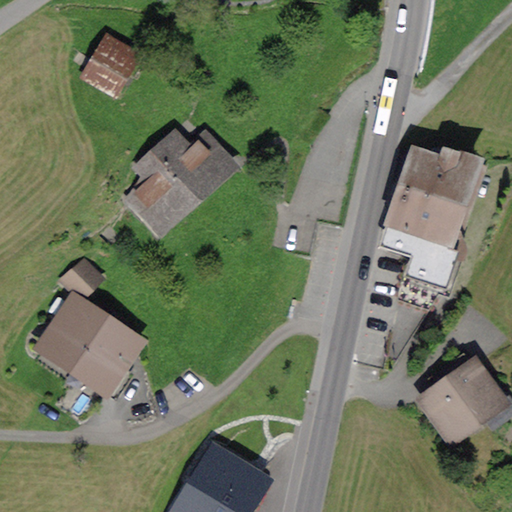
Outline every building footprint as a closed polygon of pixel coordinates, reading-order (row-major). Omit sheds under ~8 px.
[(100,26),(78,64),(106,80),(128,43),(100,26)] [(144,168),(122,189),(137,205),(141,201),(154,214),(220,155),(203,138),(209,132),(197,120),(176,139),(163,124),(131,154),(144,168)] [(373,240),(372,239),(358,313),(400,322),(419,292),(427,294),(434,281),(445,248),(436,243),(441,230),(447,232),(449,227),(448,227),(453,224),(476,155),(444,143),(443,148),(435,145),(433,151),(394,139),(373,240)] [(85,278),(94,268),(77,250),(56,270),(67,281),(78,273),(85,278)] [(68,295),(40,337),(99,376),(127,334),(109,322),(116,311),(94,296),(86,307),(68,295)] [(444,402),(431,412),(456,447),(500,416),(466,368),(435,390),(444,402)] [(238,511),(257,483),(214,457),(179,511),(238,511)]
